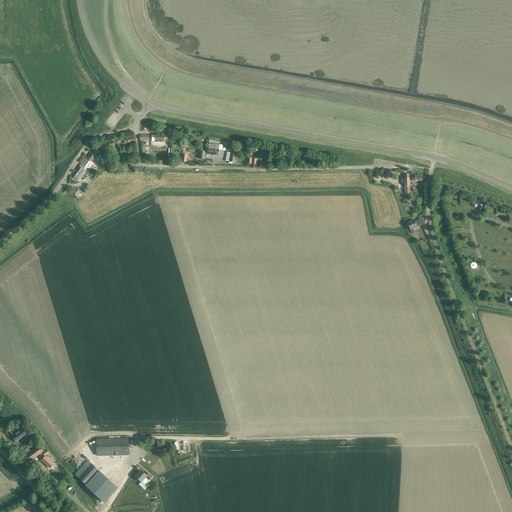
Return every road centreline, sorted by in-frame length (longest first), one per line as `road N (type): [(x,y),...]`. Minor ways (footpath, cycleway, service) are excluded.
road 1 (residential): [(136,125),(148,166),(414,166)]
road 2 (unclassified): [(434,156),(149,104)]
road 3 (track): [(511,443),(429,215)]
road 4 (tertiary): [(0,244),(48,201),(90,141),(136,125)]
road 5 (tertiary): [(78,0),(106,66),(149,104)]
